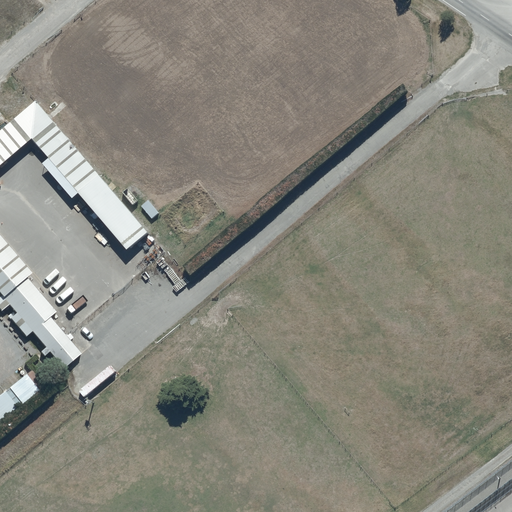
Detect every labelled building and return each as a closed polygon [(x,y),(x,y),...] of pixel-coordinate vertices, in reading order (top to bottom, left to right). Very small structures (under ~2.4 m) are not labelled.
[(0,130),(0,168),(34,142),(127,252),(149,233),(37,100),(0,130)] [(144,195),(133,183),(126,189),(137,201),(144,195)] [(159,211),(148,200),(141,207),(152,218),(159,211)] [(32,274),(0,238),(0,313),(1,314),(8,308),(13,313),(7,318),(26,339),(31,334),(63,370),(80,355),(69,343),(72,340),(68,334),(64,337),(48,320),(56,313),(26,280),(32,274)] [(13,413),(1,399),(0,399),(0,410),(6,418),(13,413)]
